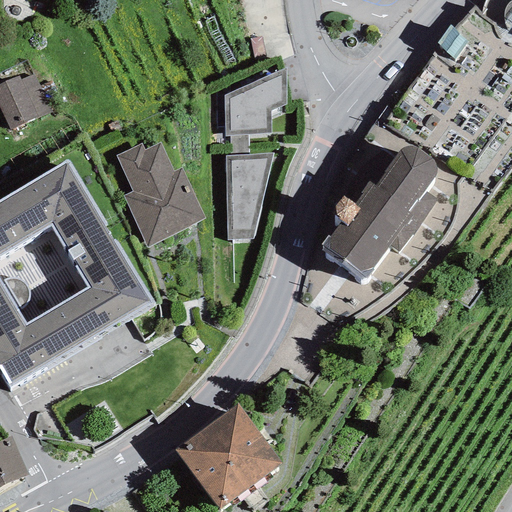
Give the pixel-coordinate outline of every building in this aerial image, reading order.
[(255,58),(266,56),(261,37),(250,39),(255,58)] [(224,137),(228,136),(248,135),(271,133),(270,111),(285,105),(286,69),(224,96),(224,137)] [(0,84),(0,108),(10,131),(52,112),(34,74),(21,80),(19,76),(0,84)] [(249,155),(248,135),(228,136),(229,156),(249,155)] [(122,196),(147,248),(207,220),(182,167),(174,171),(160,142),(145,149),(142,142),(114,156),(131,191),(122,196)] [(225,156),(227,240),(253,239),(272,153),(249,155),(229,156),(225,156)] [(359,208),(323,258),(368,289),(392,256),(400,261),(438,207),(428,200),(436,189),(438,178),(433,170),(417,159),(409,158),(401,162),(397,168),(382,157),(364,171),(345,198),(359,208)] [(66,160),(0,199),(0,373),(9,388),(156,304),(66,160)] [(238,404),(175,450),(220,510),(283,464),(238,404)] [(0,442),(0,489),(29,475),(11,437),(0,442)]
